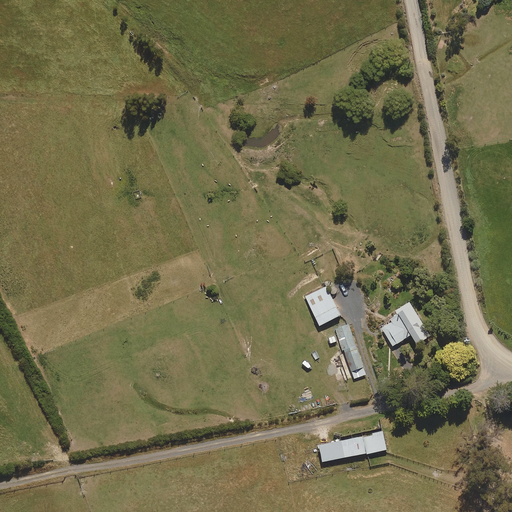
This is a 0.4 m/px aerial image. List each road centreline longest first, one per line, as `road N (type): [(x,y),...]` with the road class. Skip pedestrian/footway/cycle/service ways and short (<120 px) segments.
road 1 (track): [(0,487),(479,385),(504,357)]
road 2 (unclassified): [(413,0),(470,310),(489,344),(511,361)]
